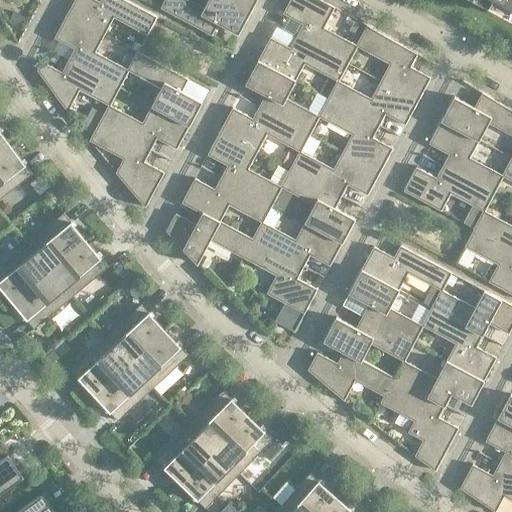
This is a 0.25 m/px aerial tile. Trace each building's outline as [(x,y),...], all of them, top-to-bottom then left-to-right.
[(97,0),(74,0),(67,14),(104,34),(114,17),(147,34),(157,17),(125,0),(100,0),(100,1),(97,0)] [(164,0),(161,7),(212,35),(218,23),(238,34),(251,10),(231,0),(208,0),(204,8),(189,0),(164,0)] [(231,0),(251,10),(256,0),(231,0)] [(303,24),(297,36),(348,63),(357,46),(357,45),(356,45),(324,27),(335,7),(321,0),(290,0),(283,13),(303,24)] [(15,13),(10,23),(21,29),(26,19),(15,13)] [(104,34),(67,14),(55,38),(75,48),(68,60),(120,88),(129,70),(128,70),(128,69),(95,52),(104,34)] [(366,26),(355,20),(350,29),(361,34),(366,26)] [(367,25),(356,45),(357,45),(357,46),(390,63),(381,81),(418,101),(430,77),(410,66),(417,54),(392,39),(367,25)] [(348,63),(297,36),(291,48),(271,37),(258,60),(295,80),(305,63),(337,80),(338,81),(338,80),(339,81),(348,63)] [(137,52),(128,69),(128,70),(129,70),(161,87),(152,105),(189,125),(202,102),(182,91),(188,79),(137,52)] [(120,88),(68,60),(62,72),(42,61),(37,70),(49,86),(60,101),(68,111),(80,89),(109,105),(110,105),(120,88)] [(295,80),(258,60),(245,84),(265,94),(259,106),(310,134),(320,116),(319,116),(318,115),(286,98),(295,80)] [(338,81),(337,80),(328,98),(379,125),(385,113),(405,124),(418,101),(381,81),(371,98),(339,81),(338,80),(338,81)] [(454,96),(442,120),(479,140),(488,122),(511,134),(511,110),(507,107),(482,92),(474,107),(454,96)] [(379,125),(328,98),(318,115),(319,116),(320,116),(352,134),(343,151),(380,171),(393,148),(373,137),(379,125)] [(109,105),(99,122),(150,149),(157,138),(177,148),(189,125),(152,105),(143,122),(110,105),(109,105)] [(310,134),(259,106),(253,118),(233,107),(220,131),(258,151),(267,133),(299,151),(300,151),(301,151),(310,134)] [(479,140),(442,120),(429,143),(449,154),(443,166),(494,193),(503,176),(503,175),(502,174),(470,157),(479,140)] [(150,149),(99,122),(90,140),(124,158),(116,172),(131,190),(146,207),(164,172),(144,161),(150,149)] [(0,154),(12,146),(0,129),(0,154)] [(258,151),(220,131),(208,154),(228,165),(221,177),(273,204),(282,187),(281,186),(248,168),(258,151)] [(0,198),(33,174),(12,146),(0,154),(0,198)] [(300,151),(299,151),(290,168),(341,196),(348,184),(368,194),(380,171),(343,151),(334,169),(301,151),(300,151)] [(511,157),(502,174),(503,175),(503,176),(511,180),(511,157)] [(494,193),(443,166),(437,177),(417,167),(404,190),(441,210),(451,193),(483,210),(484,210),(485,210),(494,193)] [(341,196),(290,168),(281,186),(282,187),(314,204),(305,222),(342,242),(355,218),(335,208),(341,196)] [(273,204),(221,177),(215,189),(195,178),(182,202),(202,213),(202,212),(220,221),(229,204),(262,221),(262,222),(263,221),(263,222),(273,204)] [(484,210),(483,210),(474,228),(475,228),(511,247),(511,225),(485,210),(484,210)] [(64,212),(26,243),(49,270),(86,239),(64,212)] [(202,212),(202,213),(196,224),(176,213),(167,231),(182,247),(197,263),(210,239),(243,257),(253,239),(252,239),(253,238),(220,221),(202,212)] [(262,222),(262,221),(253,238),(252,239),(253,239),(304,266),(310,254),(330,265),(342,242),(305,222),(296,239),(263,222),(263,221),(262,222)] [(511,247),(475,228),(465,246),(498,264),(489,281),(511,293),(511,247)] [(108,266),(86,239),(49,270),(71,297),(108,266)] [(304,266),(253,239),(243,257),(277,275),(267,293),(304,313),(317,289),(297,278),(304,266)] [(49,270),(26,243),(0,265),(0,287),(12,301),(49,270)] [(374,246),(361,269),(399,289),(408,272),(441,289),(441,290),(442,289),(442,290),(452,272),(400,245),(394,257),(374,246)] [(399,289),(361,269),(349,293),(369,304),(363,315),(414,343),(423,325),(422,325),(423,325),(422,324),(389,307),(399,289)] [(71,297),(49,270),(12,301),(34,328),(71,297)] [(452,274),(447,282),(448,282),(452,285),(457,277),(452,274)] [(441,290),(441,289),(431,307),(483,334),(489,322),(509,333),(511,327),(511,304),(484,290),(475,307),(442,290),(442,289),(441,290)] [(141,303),(106,336),(129,362),(165,329),(141,303)] [(483,334),(431,307),(422,324),(423,325),(422,325),(423,325),(456,343),(446,360),(484,380),(496,357),(476,346),(483,334)] [(414,343),(363,315),(356,327),(336,317),(323,341),(343,351),(344,351),(361,360),(361,359),(370,343),(403,360),(404,360),(414,343)] [(189,355),(165,329),(129,362),(153,387),(189,355)] [(129,362),(106,336),(70,369),(94,395),(129,362)] [(201,343),(193,350),(200,358),(208,351),(201,343)] [(412,347),(408,355),(415,358),(419,350),(413,347),(412,347)] [(344,351),(343,351),(337,363),(317,352),(308,369),(331,388),(344,400),(355,380),(384,395),(385,396),(394,378),(394,377),(361,359),(361,360),(344,351)] [(218,360),(208,370),(213,375),(223,365),(218,360)] [(404,360),(403,360),(394,377),(394,378),(445,405),(451,393),(471,404),(484,380),(446,360),(437,378),(404,360)] [(153,387),(129,362),(94,395),(118,420),(153,387)] [(445,405),(394,378),(385,396),(384,395),(380,402),(414,420),(408,431),(423,440),(415,455),(435,470),(458,427),(438,417),(445,405)] [(223,390),(189,424),(214,449),(248,414),(223,390)] [(511,394),(498,417),(511,424),(511,394)] [(273,439),(248,414),(214,449),(239,473),(273,439)] [(511,424),(498,417),(485,440),(505,451),(499,463),(511,469),(511,424)] [(287,423),(279,432),(287,440),(296,431),(288,424),(287,423)] [(214,449),(189,424),(156,459),(181,483),(214,449)] [(239,473),(214,449),(181,483),(206,508),(239,473)] [(17,481),(3,460),(13,453),(12,451),(0,458),(0,493),(7,488),(17,481)] [(511,469),(499,463),(493,475),(473,464),(460,488),(478,500),(496,511),(504,496),(511,499),(511,469)] [(310,472),(278,509),(281,511),(321,511),(336,495),(310,472)] [(46,511),(38,500),(41,497),(48,492),(46,490),(15,511),(46,511)] [(354,511),(336,495),(321,511),(354,511)]
